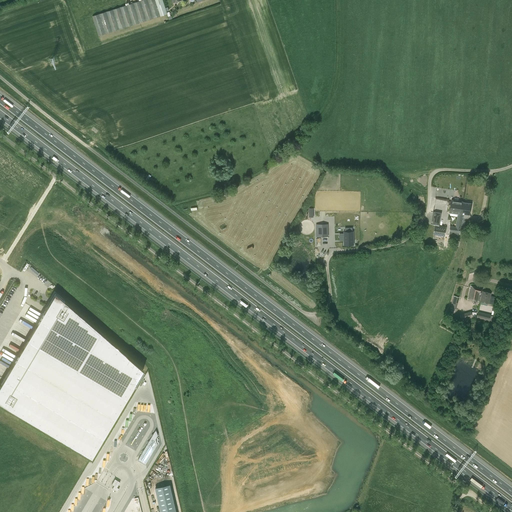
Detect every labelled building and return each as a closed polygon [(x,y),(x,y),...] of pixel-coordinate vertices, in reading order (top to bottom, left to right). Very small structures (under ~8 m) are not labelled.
[(98,36),(167,14),(162,0),(142,0),(92,16),(98,36)] [(449,212),(457,213),(456,227),(450,226),(449,236),(458,237),(458,233),(460,233),(461,227),(461,228),(463,214),(470,215),(471,203),(463,202),(463,201),(451,200),(449,212)] [(431,224),(439,225),(441,213),(433,212),(431,224)] [(329,236),(329,224),(316,225),(316,236),(329,236)] [(445,236),(446,227),(435,225),(434,235),(445,236)] [(344,235),(339,235),(339,241),(343,241),(343,240),(344,240),(344,241),(344,245),(353,245),(353,232),(352,232),(344,232),(344,233),(344,235)] [(32,266),(28,270),(36,277),(40,273),(32,266)] [(483,289),(471,286),(468,298),(469,299),(477,301),(479,301),(480,296),(481,297),(483,289)] [(483,292),(481,301),(488,303),(491,293),(483,292)] [(0,384),(0,404),(90,458),(142,372),(143,370),(54,294),(48,305),(24,345),(0,384)] [(453,296),(450,307),(456,309),(460,297),(453,296)] [(460,315),(462,321),(473,317),(471,311),(460,315)] [(489,321),(491,316),(478,313),(477,318),(489,321)] [(0,413),(0,511),(52,511),(82,463),(0,413)] [(158,435),(156,429),(138,460),(146,465),(158,444),(156,439),(158,435)] [(118,489),(121,484),(119,483),(121,480),(118,478),(113,486),(118,489)] [(176,511),(170,484),(155,488),(160,511),(176,511)]
